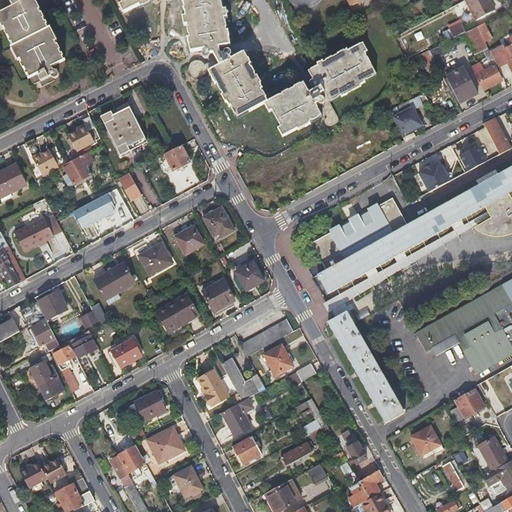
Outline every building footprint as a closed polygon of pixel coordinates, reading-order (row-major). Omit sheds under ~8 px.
[(11,45),(12,48),(19,61),(21,64),(19,65),(22,70),(24,69),(25,73),(24,74),(25,77),(27,76),(31,83),(35,84),(40,82),(43,87),(55,81),(54,80),(58,78),(59,70),(55,61),(66,56),(64,53),(63,53),(60,50),(62,49),(59,43),(58,44),(56,40),(50,28),(48,25),(50,24),(48,20),(47,21),(45,18),(46,17),(44,13),(43,14),(41,11),(39,12),(32,0),(0,0),(0,15),(1,15),(7,28),(3,29),(5,33),(3,34),(6,39),(8,38),(9,41),(8,43),(9,46),(11,45)] [(32,0),(39,12),(41,11),(36,0),(32,0)] [(228,101),(237,118),(264,105),(263,103),(266,102),(260,90),(262,88),(244,52),(231,58),(230,57),(230,52),(227,50),(224,48),(224,46),(230,45),(226,20),(228,19),(226,9),(223,10),(220,0),(122,0),(123,2),(120,4),(125,12),(140,4),(142,8),(153,2),(155,3),(157,2),(161,0),(166,0),(167,4),(181,1),(180,0),(182,0),(185,15),(182,16),(183,24),(185,24),(190,50),(204,47),(204,49),(203,50),(203,53),(204,56),(206,58),(208,58),(210,61),(208,63),(206,60),(202,58),(198,58),(194,59),(190,62),(188,67),(189,72),(191,77),(196,79),(202,80),(206,78),(209,74),(224,102),(228,101)] [(487,0),(465,0),(475,20),(493,11),(487,0)] [(449,31),(453,39),(466,32),(462,25),(449,31)] [(490,53),(495,50),(481,25),(477,27),(487,48),(490,53)] [(50,28),(56,40),(59,39),(53,27),(50,28)] [(466,32),(477,53),(487,48),(477,27),(466,32)] [(493,59),(499,70),(509,65),(511,71),(511,36),(509,38),(511,43),(511,45),(505,49),(503,46),(495,50),(490,53),(492,57),(493,59)] [(276,129),(281,138),(295,130),(297,132),(309,126),(308,123),(319,117),(314,106),(316,104),(319,106),(323,106),(329,103),(360,87),(358,84),(375,74),(364,52),(367,50),(363,42),(348,51),(346,48),(317,63),(318,65),(307,70),(311,79),(308,80),(308,84),(304,86),(303,83),(280,95),(266,102),(263,103),(264,105),(268,113),(270,111),(279,128),(276,129)] [(19,61),(12,48),(9,49),(16,62),(19,61)] [(427,69),(438,63),(436,58),(444,54),(441,49),(432,53),(431,52),(421,57),(427,69)] [(475,75),(483,91),(502,81),(494,65),(475,75)] [(477,94),(465,71),(448,80),(460,103),(477,94)] [(424,94),(432,111),(435,116),(454,107),(446,91),(440,93),(437,87),(424,94)] [(424,94),(418,97),(427,114),(432,111),(424,94)] [(388,112),(392,120),(395,119),(403,133),(419,125),(412,111),(410,100),(388,112)] [(147,142),(127,103),(101,117),(121,155),(147,142)] [(325,125),(328,127),(332,127),(335,125),(337,123),(337,118),(335,113),(329,103),(323,106),(324,108),(324,110),(324,113),(325,114),(323,118),(323,122),(325,125)] [(376,110),(299,151),(315,181),(392,140),(376,110)] [(484,119),(481,121),(485,128),(499,155),(509,149),(491,115),(484,119)] [(95,141),(86,124),(77,129),(78,131),(69,136),(77,151),(95,141)] [(181,146),(173,150),(164,154),(173,171),(189,162),(181,146)] [(459,156),(468,172),(486,162),(477,146),(459,156)] [(33,158),(43,177),(60,168),(50,151),(42,155),(41,153),(33,158)] [(88,152),(69,163),(63,166),(73,185),(91,175),(86,166),(94,162),(88,152)] [(418,174),(429,193),(437,189),(449,182),(439,163),(431,167),(431,166),(425,169),(426,170),(418,174)] [(27,185),(16,165),(0,173),(0,197),(2,203),(13,197),(11,194),(27,185)] [(511,191),(511,167),(407,226),(392,200),(311,244),(326,271),(318,276),(328,294),(483,207),(491,220),(476,228),(478,230),(483,232),(487,233),(492,234),(498,234),(504,233),(511,232),(511,230),(511,198),(509,194),(511,191)] [(129,173),(118,179),(123,188),(131,202),(142,195),(129,173)] [(73,212),(75,215),(108,197),(106,194),(73,212)] [(108,197),(75,215),(83,228),(115,211),(108,197)] [(231,225),(221,208),(204,218),(214,237),(219,234),(222,238),(234,231),(232,226),(231,225)] [(486,213),(323,304),(328,311),(476,228),(491,220),(486,213)] [(24,252),(39,245),(47,241),(54,237),(44,219),(15,234),(24,252)] [(203,244),(193,227),(176,237),(185,254),(203,244)] [(0,271),(2,271),(11,288),(26,280),(20,270),(14,273),(5,256),(11,253),(5,240),(0,241),(0,271)] [(151,275),(173,263),(162,243),(140,256),(151,275)] [(235,272),(246,291),(263,282),(253,263),(235,272)] [(94,280),(106,301),(136,284),(124,264),(94,280)] [(511,279),(414,334),(425,353),(454,337),(476,376),(511,355),(511,322),(504,309),(511,304),(511,279)] [(202,291),(214,312),(234,301),(222,280),(202,291)] [(38,302),(48,320),(67,309),(58,291),(38,302)] [(156,312),(164,325),(173,320),(177,328),(198,316),(186,295),(156,312)] [(43,315),(37,303),(22,311),(28,323),(43,315)] [(98,304),(91,307),(93,311),(100,324),(107,321),(98,304)] [(385,424),(404,414),(347,313),(346,313),(343,308),(341,308),(338,307),(337,309),(336,313),(338,317),(327,323),(385,424)] [(100,324),(93,311),(81,318),(87,332),(89,331),(100,326),(100,324)] [(0,326),(0,341),(18,332),(12,320),(0,326)] [(173,320),(164,325),(168,333),(177,328),(173,320)] [(287,320),(241,345),(247,357),(293,332),(287,320)] [(49,351),(51,350),(59,346),(52,333),(46,321),(33,328),(41,346),(45,344),(49,351)] [(59,346),(64,344),(68,342),(71,340),(65,327),(52,333),(59,346)] [(97,346),(89,331),(87,332),(71,340),(68,342),(71,346),(76,356),(97,346)] [(110,352),(120,369),(142,356),(132,339),(110,352)] [(59,365),(76,356),(71,346),(66,349),(64,344),(59,346),(51,350),(59,365)] [(293,367),(281,346),(264,355),(276,376),(293,367)] [(41,355),(27,363),(38,386),(39,386),(47,400),(65,390),(58,377),(59,376),(54,366),(50,367),(47,361),(45,362),(41,355)] [(236,389),(235,389),(238,394),(242,402),(248,399),(265,389),(259,377),(244,385),(230,359),(223,364),(236,389)] [(302,382),(316,374),(311,365),(296,372),(302,382)] [(511,365),(477,385),(484,397),(511,381),(511,365)] [(68,368),(62,371),(74,396),(81,393),(68,368)] [(228,396),(214,370),(198,379),(207,395),(205,396),(211,406),(228,396)] [(484,408),(473,390),(455,401),(459,408),(450,412),(456,423),(484,408)] [(135,403),(135,404),(139,412),(145,422),(165,411),(156,392),(135,403)] [(242,402),(238,394),(234,396),(239,404),(242,402)] [(239,404),(222,413),(234,436),(250,428),(243,414),(253,409),(248,399),(242,402),(239,404)] [(311,399),(306,402),(316,420),(304,427),(307,433),(304,435),(305,437),(327,425),(311,399)] [(139,412),(135,404),(129,407),(134,415),(139,412)] [(440,446),(429,427),(409,438),(421,457),(440,446)] [(144,434),(140,428),(131,434),(134,439),(144,434)] [(159,464),(184,451),(173,428),(147,441),(159,464)] [(351,437),(348,431),(341,435),(344,441),(351,437)] [(261,455),(252,437),(232,448),(241,465),(261,455)] [(494,469),(508,461),(494,438),(480,447),(493,470),(494,469)] [(312,452),(307,443),(281,457),(286,466),(294,462),(297,466),(302,463),(299,459),(312,452)] [(348,462),(351,468),(366,460),(357,443),(348,449),(353,459),(348,462)] [(146,464),(136,446),(118,455),(129,473),(146,464)] [(132,482),(115,452),(108,456),(125,486),(132,482)] [(461,464),(468,461),(464,452),(456,456),(461,464)] [(48,479),(50,484),(68,474),(59,459),(42,468),(48,479)] [(493,470),(483,475),(483,476),(489,487),(501,480),(508,492),(511,489),(511,482),(511,481),(511,461),(495,470),(494,469),(493,470)] [(463,488),(449,463),(442,467),(456,492),(463,488)] [(48,479),(42,468),(40,464),(33,468),(29,470),(27,467),(20,471),(30,488),(48,479)] [(320,464),(306,471),(313,485),(328,478),(320,464)] [(203,489),(191,467),(168,479),(172,488),(179,485),(186,498),(203,489)] [(63,482),(66,487),(83,478),(78,469),(71,473),(73,476),(63,482)] [(163,495),(154,479),(148,469),(145,471),(159,497),(163,495)] [(380,494),(381,494),(376,485),(384,480),(379,470),(359,482),(363,490),(348,499),(353,509),(362,504),(380,494)] [(66,487),(56,492),(66,511),(73,511),(80,508),(95,501),(83,478),(66,487)] [(290,480),(265,494),(275,511),(279,511),(297,503),(297,502),(301,499),(296,492),(292,494),(290,493),(295,489),(290,480)] [(477,505),(469,490),(465,493),(473,507),(477,505)] [(148,511),(137,491),(131,494),(140,511),(148,511)] [(389,511),(380,494),(362,504),(366,511),(389,511)] [(511,507),(511,497),(497,506),(493,499),(480,506),(483,511),(503,511),(505,511),(511,507)] [(438,511),(452,511),(460,508),(456,500),(437,510),(438,511)] [(95,501),(80,508),(82,511),(96,511),(100,510),(95,501)]
